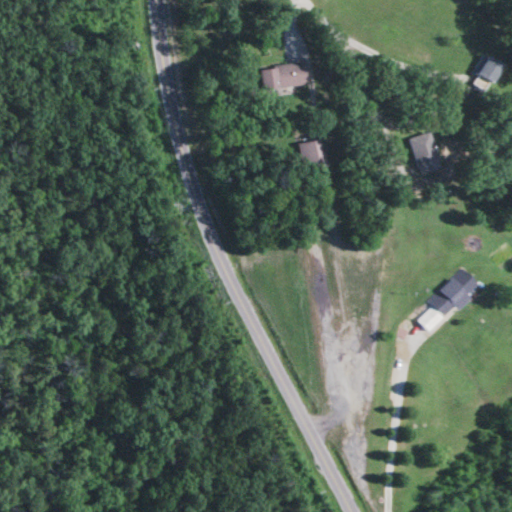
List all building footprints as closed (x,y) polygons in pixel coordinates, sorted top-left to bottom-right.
[(499,67),(484,58),(468,85),(483,94),(499,67)] [(305,88),(303,66),(253,70),(255,92),(305,88)] [(415,174),(435,167),(425,134),(404,141),(415,174)] [(295,146),(300,172),(323,168),(318,141),(295,146)] [(422,302),(427,308),(413,321),(424,334),(464,299),(462,297),(473,287),(458,270),(422,302)]
